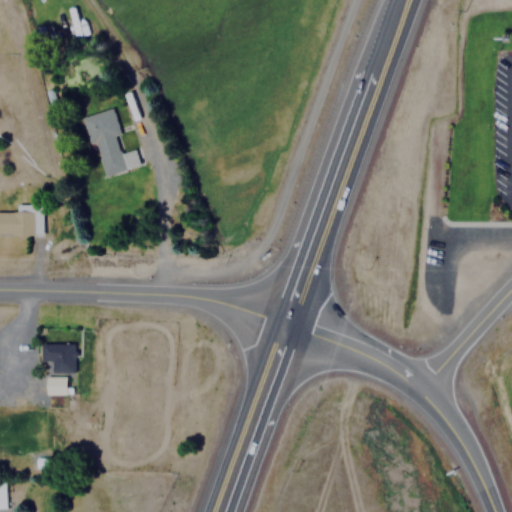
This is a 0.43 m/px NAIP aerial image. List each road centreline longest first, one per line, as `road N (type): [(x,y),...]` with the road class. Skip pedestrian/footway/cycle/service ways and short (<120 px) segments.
road 1 (primary): [(487,511),(452,428),(419,378),(286,314)]
road 2 (tertiary): [(286,314),(196,296),(0,292)]
road 3 (trunk): [(319,227),(403,0)]
road 4 (trunk): [(214,511),(286,314)]
road 5 (residential): [(511,285),(419,378)]
